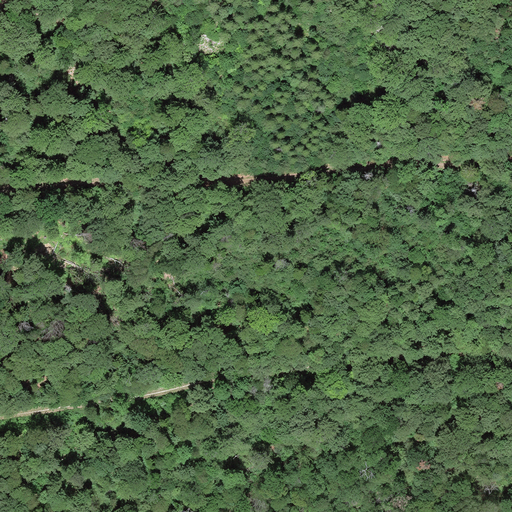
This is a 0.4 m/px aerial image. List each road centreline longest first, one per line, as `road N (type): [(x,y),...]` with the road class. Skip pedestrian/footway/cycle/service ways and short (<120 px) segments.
road 1 (track): [(0,415),(339,362),(511,352)]
road 2 (track): [(0,192),(511,158)]
